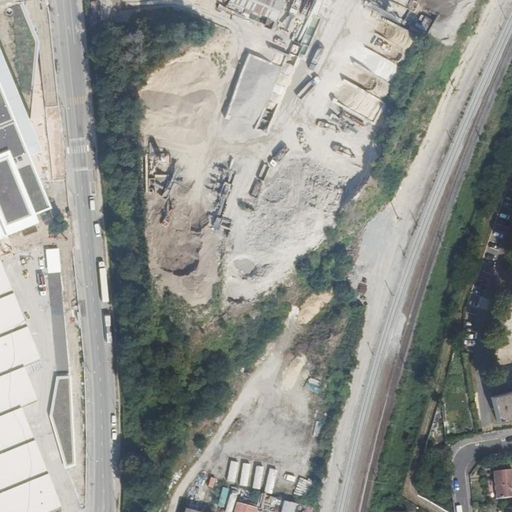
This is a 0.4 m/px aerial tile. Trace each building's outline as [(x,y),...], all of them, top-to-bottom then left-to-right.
[(275,21),(283,3),(276,0),(227,0),(229,1),(275,21)] [(292,19),(301,21),(303,13),(294,11),(292,19)] [(424,15),(417,27),(424,31),(430,19),(424,15)] [(0,183),(2,183),(4,183),(5,183),(7,182),(8,182),(10,181),(11,180),(12,180),(14,179),(15,178),(16,176),(17,175),(18,174),(19,173),(20,171),(21,170),(21,168),(22,167),(22,165),(22,164),(23,162),(23,161),(23,159),(23,157),(22,156),(22,154),(21,153),(21,151),(20,150),(19,148),(18,147),(17,146),(16,145),(15,143),(14,142),(13,141),(11,141),(10,140),(8,139),(7,139),(5,138),(4,138),(2,138),(1,137),(0,137),(0,183)] [(248,192),(261,192),(261,179),(249,178),(248,192)] [(41,232),(18,213),(8,225),(31,244),(41,232)] [(215,228),(227,234),(233,222),(220,216),(215,228)] [(0,511),(44,511),(62,505),(41,455),(25,418),(20,405),(37,398),(26,370),(23,364),(38,357),(0,268),(0,511)] [(41,363),(38,357),(23,364),(26,370),(41,363)] [(511,391),(490,398),(497,422),(511,417),(511,391)] [(289,423),(292,418),(278,409),(275,414),(289,423)] [(267,419),(257,439),(288,455),(298,435),(267,419)] [(511,496),(511,480),(511,470),(492,472),(495,499),(511,496)] [(412,503),(400,497),(398,508),(396,508),(384,508),(384,511),(407,511),(407,505),(411,506),(412,503)] [(278,511),(292,511),(296,504),(284,499),(278,511)] [(231,511),(253,511),(255,505),(233,501),(231,511)]
